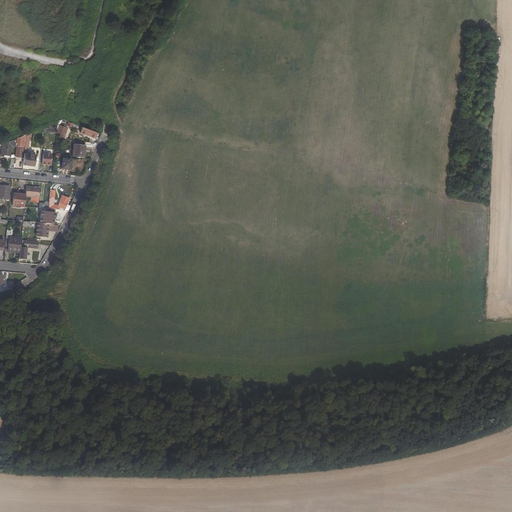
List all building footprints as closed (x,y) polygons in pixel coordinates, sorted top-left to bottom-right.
[(43,127),(42,131),(56,133),(56,132),(57,121),(43,127)] [(67,128),(59,125),(56,132),(60,134),(58,138),(63,139),(67,128)] [(95,137),(97,132),(84,128),(82,133),(95,137)] [(14,159),(23,160),(24,153),(25,148),(26,134),(17,138),(16,146),(14,159)] [(9,156),(11,145),(16,146),(17,138),(2,143),(0,157),(3,157),(3,155),(9,156)] [(74,145),(72,157),(84,158),(85,146),(74,145)] [(33,166),(35,154),(24,153),(23,160),(23,165),(33,166)] [(52,156),(42,155),(42,162),(41,165),(51,165),(52,156)] [(62,169),(70,170),(71,161),(63,160),(62,169)] [(0,203),(2,203),(2,199),(8,199),(9,186),(0,185),(0,203)] [(39,198),(39,188),(26,187),(25,195),(25,196),(39,198)] [(14,193),(12,206),(24,207),(24,206),(25,196),(25,195),(14,193)] [(69,199),(62,195),(57,207),(65,209),(69,199)] [(49,211),(41,211),(40,223),(47,224),(49,211)] [(47,224),(40,223),(37,223),(36,236),(47,237),(48,231),(57,232),(58,225),(47,224)] [(9,236),(6,236),(5,251),(8,251),(8,249),(20,250),(20,247),(21,239),(21,238),(9,237),(9,236)] [(22,240),(21,247),(20,247),(20,250),(20,252),(19,259),(25,259),(26,248),(38,249),(38,242),(22,240)]
